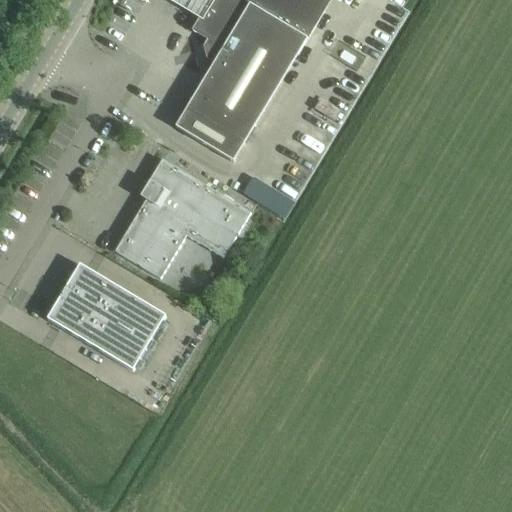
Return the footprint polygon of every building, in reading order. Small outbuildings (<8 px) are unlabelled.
[(172,0),(201,17),(211,0),(172,0)] [(212,43),(209,48),(211,57),(216,60),(185,111),(175,128),(233,163),(243,146),(331,0),(202,0),(196,10),(198,14),(202,17),(193,31),(212,43)] [(345,81),(364,59),(353,50),(334,71),(345,81)] [(223,260),(250,214),(179,171),(162,161),(150,182),(140,199),(146,202),(115,253),(160,280),(186,237),(223,260)] [(267,187),(261,204),(293,215),(299,198),(267,187)] [(132,372),(165,317),(80,266),(67,287),(61,292),(59,300),(47,321),(132,372)] [(6,331),(0,339),(0,367),(10,374),(28,345),(6,331)]
